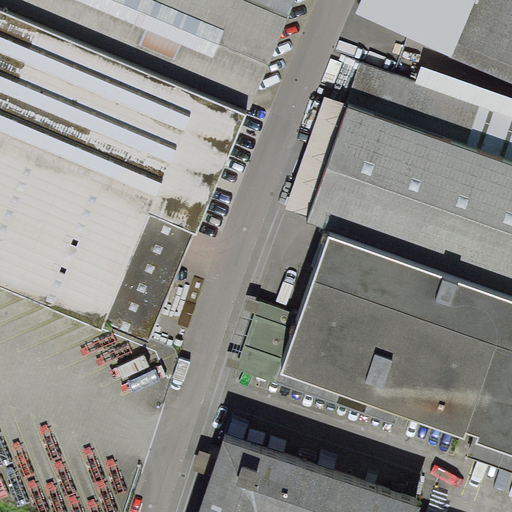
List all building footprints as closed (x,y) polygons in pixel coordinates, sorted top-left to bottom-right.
[(0,0),(0,276),(146,338),(246,102),(4,0),(0,0)] [(4,0),(246,102),(288,0),(4,0)] [(511,112),(362,59),(307,213),(328,220),(511,285),(511,112)] [(511,444),(511,285),(328,220),(278,362),(511,444)] [(410,511),(416,496),(225,431),(197,510),(203,511),(262,511),(263,511),(265,511),(410,511)]
